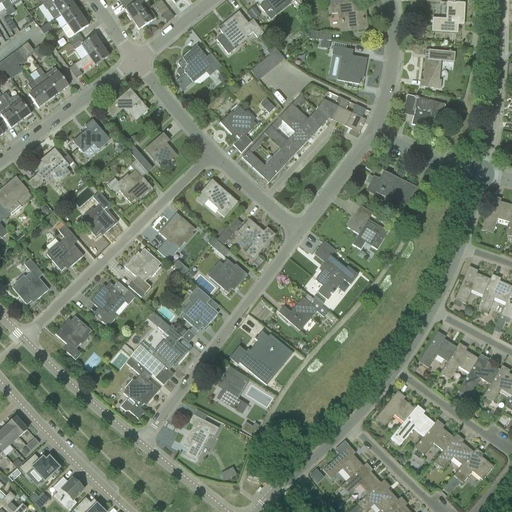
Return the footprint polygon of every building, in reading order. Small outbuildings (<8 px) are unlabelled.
[(12,7),(11,8),(6,0),(0,0),(0,2),(1,4),(9,17),(15,13),(12,7)] [(74,6),(69,0),(50,0),(43,5),(46,11),(47,11),(53,20),(60,16),(74,6)] [(125,11),(132,21),(149,10),(149,8),(144,11),(141,7),(147,2),(145,0),(130,0),(129,1),(133,6),(125,11)] [(263,0),(275,14),(293,0),(295,2),(297,0),(263,0)] [(340,0),(325,0),(326,4),(327,4),(328,15),(341,13),(343,33),(367,30),(364,0),(340,3),(340,0)] [(161,1),(156,5),(154,6),(161,16),(168,11),(161,1)] [(463,22),(464,4),(449,3),(448,20),(433,19),(432,32),(457,34),(457,21),(463,22)] [(60,16),(67,26),(81,17),(74,6),(60,16)] [(260,16),(253,8),(247,13),(253,21),(260,16)] [(156,19),(150,11),(149,10),(132,21),(138,31),(156,19)] [(223,35),(216,41),(228,55),(234,50),(233,48),(252,33),(257,39),(263,34),(252,20),(248,24),(238,12),(225,23),(227,25),(219,31),(223,35)] [(10,33),(16,29),(8,17),(2,21),(10,33)] [(70,46),(81,38),(78,34),(88,27),(81,17),(67,26),(61,29),(68,40),(67,41),(70,46)] [(43,36),(52,30),(54,29),(50,23),(39,30),(43,36)] [(314,33),(314,41),(330,42),(331,34),(319,33),(314,33)] [(81,47),(87,56),(101,47),(94,37),(84,44),(81,38),(70,46),(74,51),(81,47)] [(320,41),(320,48),(328,49),(329,42),(320,41)] [(32,51),(27,44),(23,47),(28,54),(32,51)] [(193,84),(192,82),(195,79),(196,81),(206,73),(204,72),(210,67),(215,72),(221,68),(210,54),(206,58),(196,46),(183,56),(185,59),(177,65),(181,69),(176,73),(180,78),(175,82),(183,92),(193,84)] [(28,54),(23,47),(18,51),(25,61),(30,57),(35,54),(32,51),(28,54)] [(39,47),(34,50),(39,59),(44,56),(39,47)] [(101,47),(87,56),(74,65),(69,69),(76,80),(82,76),(79,71),(85,67),(91,62),(95,67),(108,58),(101,47)] [(331,56),(341,58),(337,81),(359,85),(361,75),(363,76),(367,60),(352,57),(353,51),(333,48),(331,56)] [(280,64),(284,60),(276,50),(272,54),(280,64)] [(25,61),(18,51),(12,55),(20,65),(25,61)] [(455,53),(428,51),(427,60),(425,60),(422,81),(420,80),(419,87),(440,89),(441,81),(439,81),(441,62),(454,63),(455,53)] [(275,67),(280,64),(272,54),(267,57),(275,67)] [(20,65),(12,55),(7,59),(15,69),(18,66),(20,65)] [(262,61),(271,71),(275,67),(267,57),(262,61)] [(2,62),(10,73),(15,69),(7,59),(2,62)] [(266,75),(271,71),(262,61),(258,65),(266,75)] [(2,62),(0,64),(0,68),(5,76),(7,75),(10,73),(2,62)] [(254,68),(262,78),(266,75),(258,65),(254,68)] [(258,82),(262,78),(254,68),(250,71),(258,82)] [(35,72),(40,78),(34,82),(48,102),(58,95),(44,76),(45,76),(39,69),(35,72)] [(68,87),(58,74),(54,69),(45,76),(44,76),(58,95),(68,87)] [(222,73),(219,76),(218,80),(223,85),(228,80),(222,73)] [(27,86),(32,93),(28,96),(38,109),(48,102),(34,82),(30,76),(29,76),(25,80),(29,85),(27,86)] [(122,110),(128,117),(136,110),(142,117),(148,111),(130,90),(105,111),(112,119),(122,110)] [(298,105),(303,100),(299,96),(294,102),(298,105)] [(441,121),(445,105),(407,96),(403,111),(414,114),(411,125),(427,129),(430,118),(441,121)] [(20,122),(10,109),(6,102),(2,97),(0,97),(0,103),(1,105),(0,105),(0,117),(1,117),(10,130),(20,122)] [(338,107),(331,121),(345,127),(351,114),(345,111),(349,103),(342,99),(339,104),(337,107),(338,107)] [(10,109),(20,122),(30,115),(20,101),(10,109)] [(323,101),(315,111),(326,121),(328,119),(331,121),(338,107),(337,107),(323,101)] [(274,109),(270,104),(264,110),(268,114),(274,109)] [(307,120),(295,108),(291,105),(285,112),(312,137),(326,121),(315,111),(315,112),(307,120)] [(351,114),(345,127),(359,134),(365,121),(361,119),(365,110),(355,106),(351,114)] [(251,143),(244,137),(256,125),(239,107),(232,114),(231,112),(220,124),(231,136),(233,134),(239,140),(233,146),(241,155),(251,143)] [(285,112),(278,119),(282,122),(294,134),(286,142),(297,153),(312,137),(285,112)] [(82,154),(93,145),(99,151),(110,141),(104,135),(92,121),(84,128),(87,130),(72,143),(82,154)] [(275,122),(270,127),(275,132),(280,127),(278,125),(275,122)] [(270,127),(263,135),(267,137),(280,150),(272,158),(283,168),(297,153),(286,142),(275,132),(270,127)] [(169,142),(163,135),(144,151),(153,162),(154,161),(162,170),(165,167),(176,157),(165,145),(169,142)] [(254,151),(259,146),(256,143),(251,148),(254,151)] [(115,152),(119,154),(123,148),(118,146),(115,152)] [(136,161),(137,162),(142,158),(132,146),(127,150),(136,161)] [(68,167),(54,150),(34,167),(39,173),(36,175),(42,182),(53,172),(61,181),(70,174),(65,169),(68,167)] [(264,166),(251,154),(248,151),(241,158),(241,159),(268,184),(283,168),(272,158),(264,166)] [(119,192),(130,205),(138,198),(140,200),(152,189),(142,178),(147,174),(136,161),(129,166),(134,172),(128,177),(119,185),(118,183),(114,179),(107,186),(115,196),(119,192)] [(389,200),(390,197),(407,205),(415,189),(383,173),(379,181),(373,178),(367,192),(374,195),(375,193),(389,200)] [(80,181),(84,186),(89,182),(85,177),(80,181)] [(21,208),(19,207),(30,197),(27,193),(28,193),(15,178),(0,191),(0,215),(4,219),(10,214),(11,216),(21,208)] [(219,210),(223,206),(230,211),(237,203),(211,182),(196,200),(203,205),(207,200),(219,210)] [(81,221),(95,239),(103,232),(105,234),(117,223),(107,211),(112,208),(99,192),(92,198),(99,206),(81,221)] [(505,222),(509,223),(511,213),(511,206),(496,202),(497,199),(491,197),(481,231),(493,234),(498,216),(506,219),(505,222)] [(376,251),(379,245),(380,245),(387,233),(368,221),(372,214),(360,207),(361,208),(357,214),(356,213),(356,214),(349,226),(355,229),(353,232),(358,236),(352,246),(360,251),(364,244),(376,251)] [(169,222),(158,234),(170,245),(172,243),(179,249),(195,230),(178,216),(171,224),(169,222)] [(249,256),(247,258),(251,261),(253,259),(253,260),(274,236),(267,230),(263,234),(249,221),(243,227),(246,230),(242,236),(253,245),(246,253),(249,256)] [(70,268),(83,257),(73,245),(78,242),(64,226),(58,232),(64,240),(46,255),(61,272),(68,266),(70,268)] [(233,235),(228,230),(227,229),(217,241),(223,246),(233,235)] [(393,237),(399,240),(403,235),(397,231),(393,237)] [(21,234),(16,240),(14,241),(17,244),(24,237),(21,234)] [(210,247),(216,241),(213,238),(208,244),(210,247)] [(210,247),(224,258),(229,252),(216,241),(210,247)] [(321,266),(322,267),(319,270),(322,272),(315,281),(322,287),(317,293),(327,301),(343,281),(349,286),(357,276),(347,268),(345,270),(330,258),(335,251),(324,242),(313,255),(324,263),(321,266)] [(141,299),(145,294),(150,288),(145,282),(160,264),(144,250),(137,258),(135,256),(124,268),(135,278),(127,287),(141,299)] [(259,258),(255,263),(254,262),(251,265),(255,269),(258,266),(262,262),(259,258)] [(48,291),(39,279),(43,276),(30,260),(23,265),(30,273),(12,289),(26,306),(34,299),(36,302),(48,291)] [(210,279),(227,294),(234,287),(236,288),(247,276),(235,265),(234,267),(227,261),(210,279)] [(479,295),(483,296),(490,280),(473,273),(474,270),(469,268),(454,300),(461,303),(465,305),(472,288),(480,291),(479,295)] [(188,280),(194,274),(190,271),(185,277),(188,280)] [(490,280),(483,296),(477,308),(488,313),(495,296),(503,299),(501,302),(505,304),(511,288),(511,287),(496,281),(497,278),(492,276),(490,280)] [(128,306),(134,298),(128,292),(117,283),(114,288),(109,284),(102,291),(100,289),(89,302),(101,312),(102,311),(107,315),(101,323),(107,328),(117,317),(114,315),(124,303),(128,306)] [(511,288),(505,304),(498,321),(504,324),(506,319),(510,321),(511,316),(511,288)] [(218,314),(206,305),(210,300),(198,289),(192,296),(197,300),(184,315),(181,318),(198,333),(204,325),(207,327),(218,314)] [(307,296),(304,299),(303,298),(293,310),(294,311),(291,314),(284,308),(278,314),(299,332),(317,313),(323,318),(324,317),(327,313),(321,308),(312,300),(307,296)] [(321,308),(325,303),(316,296),(312,300),(321,308)] [(459,308),(461,303),(454,300),(452,305),(459,308)] [(150,322),(155,316),(152,314),(147,320),(150,322)] [(75,361),(81,355),(75,350),(91,332),(74,317),(68,325),(66,323),(55,336),(66,346),(62,350),(75,361)] [(188,353),(178,343),(182,339),(175,333),(169,328),(163,322),(157,329),(168,338),(154,354),(142,344),(130,357),(131,358),(137,363),(151,376),(163,386),(173,375),(169,371),(175,363),(178,365),(188,353)] [(237,362),(245,369),(253,375),(256,377),(264,368),(276,379),(287,366),(269,352),(280,339),(266,327),(264,329),(255,340),(257,342),(246,356),(243,354),(237,362)] [(181,338),(188,344),(195,337),(188,330),(181,338)] [(118,336),(113,331),(108,336),(113,340),(118,336)] [(443,361),(447,363),(456,348),(449,344),(441,339),(442,336),(437,333),(418,363),(428,369),(437,354),(444,358),(443,361)] [(462,350),(464,347),(459,344),(456,348),(447,363),(440,374),(449,380),(459,365),(466,369),(465,372),(468,374),(478,359),(462,350)] [(468,374),(457,392),(459,393),(462,396),(467,399),(481,376),(487,380),(486,383),(490,385),(499,371),(484,361),(485,359),(480,355),(478,359),(468,374)] [(137,363),(131,358),(126,364),(131,370),(139,376),(123,395),(128,399),(120,408),(125,412),(128,412),(138,420),(144,413),(140,409),(146,402),(148,403),(159,391),(147,381),(151,376),(137,363)] [(418,369),(413,365),(409,370),(414,374),(418,369)] [(492,403),(502,388),(508,392),(507,395),(511,397),(511,395),(511,376),(505,372),(507,370),(502,367),(499,371),(490,385),(483,397),(486,399),(491,402),(492,403)] [(247,386),(247,385),(238,380),(227,374),(225,378),(224,380),(222,379),(217,388),(222,391),(216,400),(236,413),(242,403),(238,400),(247,386)] [(400,399),(402,396),(397,392),(375,420),(384,427),(395,413),(402,418),(400,421),(403,424),(414,410),(408,405),(400,399)] [(419,435),(423,438),(434,424),(428,419),(420,413),(422,410),(417,407),(414,410),(403,424),(390,440),(399,447),(403,442),(415,427),(422,432),(419,435)] [(199,454),(209,435),(214,437),(218,429),(204,422),(207,416),(196,411),(193,416),(189,424),(193,426),(183,445),(189,448),(185,456),(195,461),(199,453),(199,454)] [(15,418),(7,426),(18,438),(26,431),(15,418)] [(414,448),(417,450),(422,455),(423,455),(435,441),(441,447),(439,450),(442,452),(453,439),(444,431),(439,427),(441,425),(437,421),(434,424),(423,438),(414,448)] [(254,424),(252,428),(248,435),(252,438),(259,427),(254,424)] [(0,432),(0,435),(9,446),(17,439),(18,439),(18,438),(7,426),(6,426),(7,427),(0,432)] [(9,446),(0,435),(0,452),(1,453),(9,446)] [(458,464),(462,467),(473,453),(467,448),(459,441),(461,439),(456,435),(453,439),(442,452),(433,463),(442,470),(454,456),(460,461),(458,464)] [(30,452),(39,444),(34,439),(26,447),(30,452)] [(347,475),(350,479),(362,467),(350,453),(353,451),(349,447),(322,471),(330,479),(344,467),(350,473),(347,475)] [(25,448),(21,452),(25,456),(29,452),(25,448)] [(473,453),(462,467),(453,477),(462,484),(474,470),(480,475),(478,478),(482,481),(493,467),(478,456),(480,453),(476,449),(473,453)] [(34,457),(21,469),(26,475),(32,469),(46,483),(53,476),(51,475),(58,469),(57,467),(58,466),(57,463),(54,462),(53,463),(49,458),(45,462),(42,459),(39,462),(34,457)] [(366,464),(362,467),(350,479),(340,488),(348,497),(361,484),(367,490),(364,492),(367,496),(380,484),(368,470),(370,468),(366,464)] [(11,465),(6,469),(10,474),(15,469),(11,465)] [(226,472),(230,478),(236,475),(232,469),(226,472)] [(323,479),(316,470),(309,476),(317,485),(323,479)] [(3,476),(0,479),(0,482),(4,486),(8,481),(3,476)] [(260,480),(248,476),(247,481),(258,485),(260,480)] [(69,511),(77,504),(73,500),(84,489),(72,478),(67,484),(62,479),(53,489),(58,494),(61,491),(67,497),(60,504),(67,511),(69,511)] [(455,487),(459,483),(453,478),(449,482),(455,487)] [(380,484),(367,496),(357,505),(363,511),(366,511),(378,501),(384,507),(381,509),(383,511),(385,511),(397,501),(385,487),(387,485),(383,481),(380,484)] [(3,487),(0,490),(7,496),(10,492),(3,487)] [(15,498),(10,493),(2,502),(0,503),(0,511),(11,511),(6,507),(15,498)] [(34,494),(29,499),(32,503),(38,498),(34,494)] [(42,494),(32,504),(39,511),(49,501),(42,494)] [(103,511),(102,510),(103,509),(104,508),(102,507),(100,505),(98,504),(96,502),(94,500),(91,504),(85,498),(71,511),(103,511)] [(397,501),(385,511),(409,511),(402,504),(405,502),(400,498),(397,501)]
